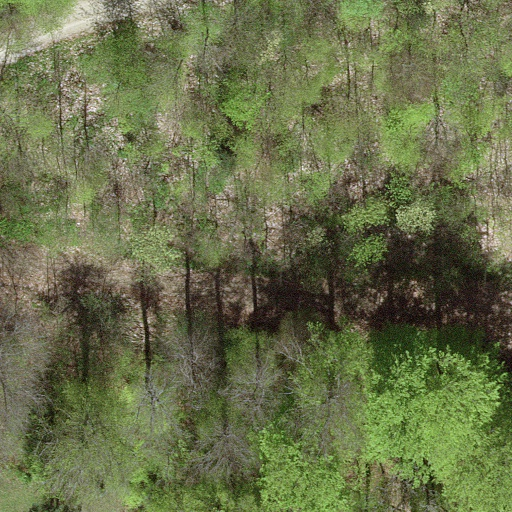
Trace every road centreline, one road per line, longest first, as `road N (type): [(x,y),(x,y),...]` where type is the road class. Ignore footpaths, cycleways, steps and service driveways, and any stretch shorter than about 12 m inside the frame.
road 1 (track): [(511,310),(362,308),(229,294),(0,253)]
road 2 (track): [(0,51),(138,0)]
